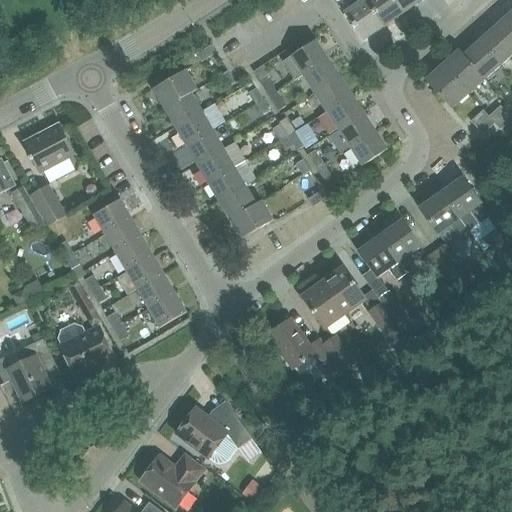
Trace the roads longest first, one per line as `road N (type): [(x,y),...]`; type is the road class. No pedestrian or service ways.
road 1 (residential): [(229,310),(412,168),(419,142),(389,81),(485,0)]
road 2 (residential): [(229,310),(90,77)]
road 3 (residential): [(4,447),(127,381),(169,384)]
road 4 (residential): [(72,511),(169,384)]
road 5 (unclassified): [(90,77),(213,0)]
